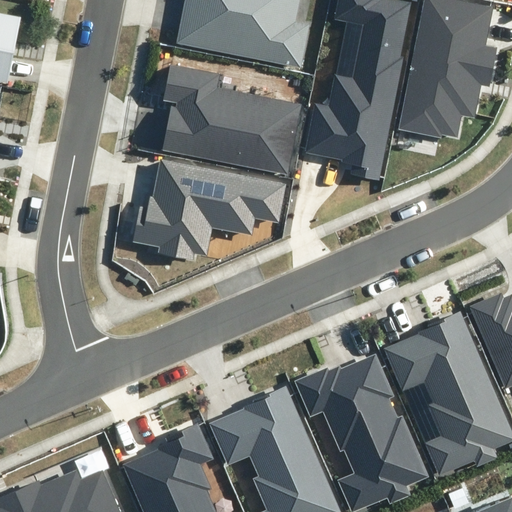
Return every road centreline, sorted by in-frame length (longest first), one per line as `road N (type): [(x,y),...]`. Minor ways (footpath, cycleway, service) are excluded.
road 1 (residential): [(87,375),(438,230),(511,180)]
road 2 (residential): [(105,0),(58,237),(65,308),(87,375)]
